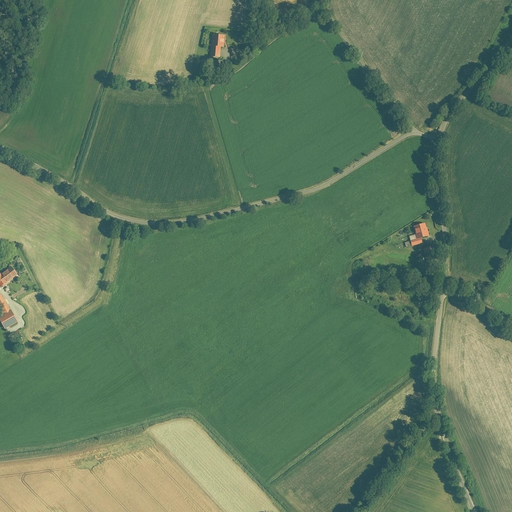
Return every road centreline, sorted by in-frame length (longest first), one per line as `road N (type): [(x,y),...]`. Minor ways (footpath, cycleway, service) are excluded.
road 1 (residential): [(435,140),(409,133),(323,185),(175,223),(114,216),(0,148)]
road 2 (unclassified): [(442,288),(436,409),(473,511)]
road 3 (unclassified): [(435,140),(442,288)]
road 4 (unclassified): [(511,39),(435,140)]
